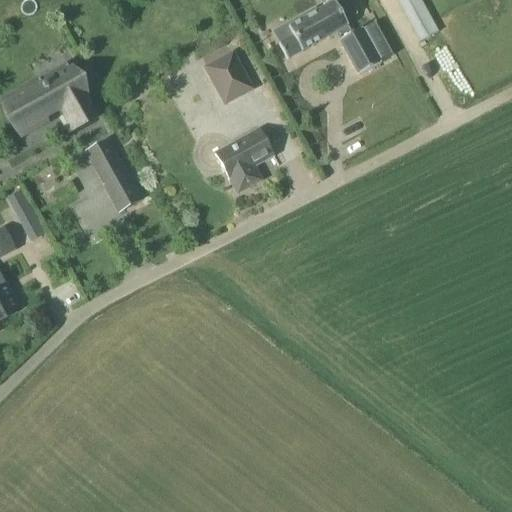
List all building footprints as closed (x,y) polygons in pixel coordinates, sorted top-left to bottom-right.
[(314,9),(271,33),(288,62),(335,35),(357,76),(380,63),(362,29),(350,36),(343,23),(356,16),(347,0),(318,0),(323,8),(315,12),(314,9)] [(380,0),(401,41),(413,34),(396,0),(380,0)] [(423,0),(402,0),(425,44),(441,36),(423,0)] [(232,53),(203,69),(224,108),(253,91),(232,53)] [(90,113),(66,66),(6,98),(14,113),(12,114),(22,135),(44,123),(40,115),(56,107),(66,126),(90,113)] [(260,182),(253,169),(272,158),(258,132),(214,156),(236,196),(260,182)] [(117,215),(143,200),(110,140),(84,154),(117,215)] [(44,237),(20,193),(5,201),(29,245),(44,237)] [(86,221),(95,242),(109,237),(99,215),(86,221)] [(0,326),(0,322),(18,312),(0,278),(0,331),(2,331),(0,326)]
